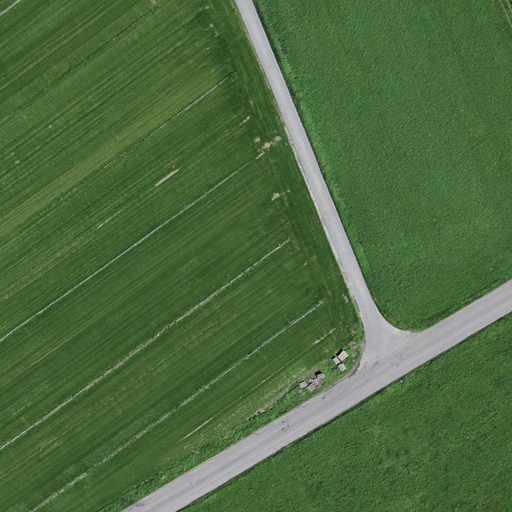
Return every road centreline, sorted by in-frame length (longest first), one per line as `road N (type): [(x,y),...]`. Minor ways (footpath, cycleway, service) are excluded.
road 1 (unclassified): [(391,367),(242,0)]
road 2 (unclassified): [(147,511),(391,367)]
road 3 (unclassified): [(391,367),(511,296)]
